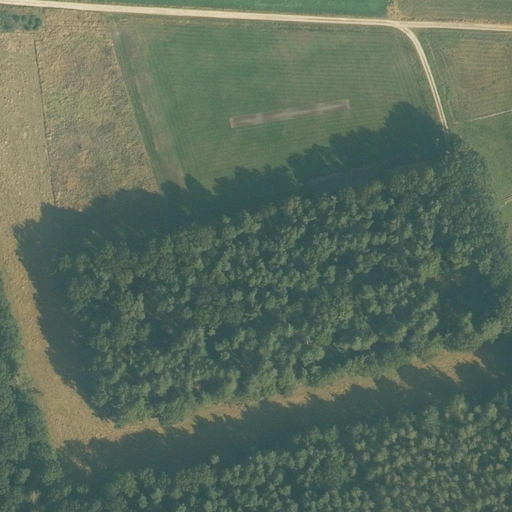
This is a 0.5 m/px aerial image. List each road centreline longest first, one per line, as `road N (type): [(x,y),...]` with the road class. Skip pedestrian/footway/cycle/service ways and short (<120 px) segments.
road 1 (track): [(0,0),(511,30)]
road 2 (track): [(404,26),(437,100),(511,336)]
road 3 (unclassified): [(45,511),(0,367)]
